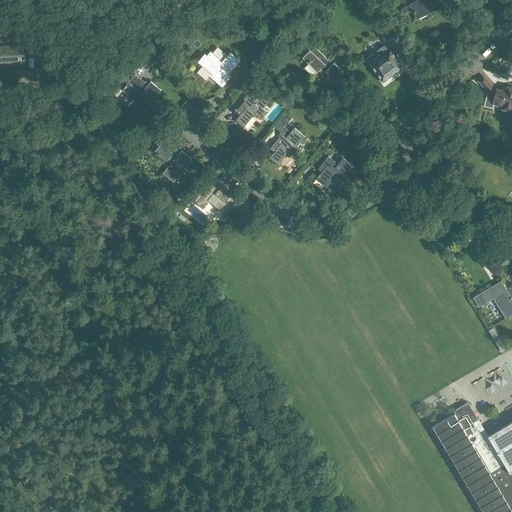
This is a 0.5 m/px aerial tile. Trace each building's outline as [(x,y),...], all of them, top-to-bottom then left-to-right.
[(412,4),(410,5),(413,11),(417,20),(447,6),(446,4),(443,0),(420,0),(412,4)] [(395,35),(382,18),(381,16),(376,20),(390,39),(395,35)] [(172,42),(175,49),(182,47),(181,45),(183,44),(181,39),(172,42)] [(25,45),(0,46),(0,63),(26,62),(25,45)] [(311,50),(303,58),(309,64),(305,68),(313,76),(315,75),(331,91),(339,83),(336,80),(344,71),(335,62),(331,66),(328,62),(329,61),(313,45),(309,49),(311,50)] [(385,45),(369,57),(373,64),(372,64),(372,65),(383,80),(383,81),(384,80),(402,67),(403,67),(403,66),(402,66),(391,51),(391,50),(390,51),(390,52),(385,45)] [(268,51),(262,46),(259,51),(265,55),(268,51)] [(162,47),(146,54),(149,60),(165,54),(162,47)] [(199,62),(212,73),(210,76),(223,87),(232,76),(229,73),(232,69),(233,70),(241,60),(231,51),(223,61),(211,51),(208,55),(206,54),(199,62)] [(53,67),(17,69),(17,82),(54,81),(53,67)] [(133,102),(149,115),(155,107),(149,102),(153,98),(154,99),(162,89),(152,81),(150,83),(146,79),(145,81),(136,73),(129,82),(123,90),(135,100),(133,102)] [(511,110),(511,87),(508,87),(507,91),(495,88),(484,76),(479,80),(489,91),(485,105),(493,107),(494,103),(505,106),(504,108),(511,110)] [(245,127),(255,115),(261,119),(267,111),(264,108),(271,99),(261,90),(254,98),(250,95),(249,96),(249,97),(247,100),(246,100),(235,112),(239,116),(236,120),(245,127)] [(295,127),(291,132),(284,126),(291,117),(285,112),(275,125),(284,132),(283,133),(284,134),(281,138),(280,137),(269,150),(273,153),(270,157),(278,164),(289,151),(295,156),(302,148),(298,145),(305,135),(295,127)] [(175,182),(185,169),(189,172),(196,164),(192,160),(193,158),(182,150),(179,153),(176,151),(178,149),(161,135),(156,142),(160,145),(155,151),(167,161),(169,160),(172,162),(163,173),(175,182)] [(331,194),(343,179),(342,177),(345,174),(347,175),(354,166),(341,155),(336,161),(329,155),(319,168),(322,172),(321,173),(318,176),(319,176),(316,179),(324,186),(323,187),(331,194)] [(302,170),(306,173),(311,167),(307,164),(302,170)] [(214,182),(210,186),(204,195),(200,191),(193,199),(197,202),(196,203),(203,209),(209,201),(226,215),(228,212),(229,212),(230,210),(233,207),(232,206),(239,198),(233,193),(234,192),(223,184),(220,187),(214,182)] [(437,243),(449,237),(450,236),(447,231),(447,230),(444,232),(437,236),(434,238),(437,243)] [(500,309),(505,306),(511,302),(511,298),(502,281),(473,297),(479,307),(494,298),(500,309)] [(511,302),(505,306),(500,309),(505,318),(511,314),(511,302)] [(511,511),(511,422),(488,436),(468,402),(453,411),(455,413),(432,427),(482,511),(511,511)]
